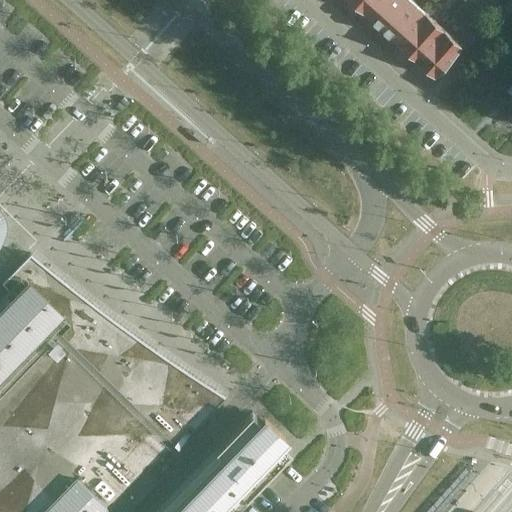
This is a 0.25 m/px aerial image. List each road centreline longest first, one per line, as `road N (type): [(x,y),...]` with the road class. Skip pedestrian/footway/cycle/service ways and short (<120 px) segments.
road 1 (tertiary): [(69,0),(353,253)]
road 2 (residential): [(0,116),(276,360)]
road 3 (residential): [(511,168),(488,169),(302,0)]
road 4 (tertiary): [(375,174),(180,0)]
road 5 (residential): [(276,360),(326,279),(353,253)]
road 6 (tertiary): [(469,260),(375,174)]
road 7 (residential): [(276,360),(327,408),(333,460)]
